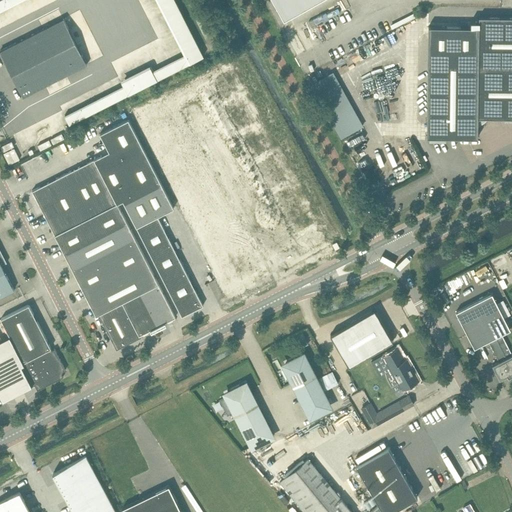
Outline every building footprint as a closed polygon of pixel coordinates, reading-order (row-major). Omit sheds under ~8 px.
[(274,0),(284,17),(314,0),(274,0)] [(428,27),(427,138),(429,138),(429,143),(446,144),(446,138),(478,138),(478,128),(478,117),(489,117),(511,117),(511,16),(479,16),(479,21),(471,21),(471,28),(428,27)] [(45,85),(22,39),(0,50),(23,97),(45,85)] [(203,56),(199,47),(184,54),(189,63),(203,56)] [(334,71),(311,83),(340,139),(363,127),(334,71)] [(100,156),(137,227),(182,316),(203,305),(158,216),(174,208),(129,119),(100,134),(109,151),(100,156)] [(7,163),(18,159),(13,148),(3,152),(7,163)] [(175,317),(149,266),(95,158),(32,190),(96,315),(98,314),(116,349),(141,336),(140,334),(175,317)] [(0,296),(14,289),(0,261),(0,258),(4,257),(0,248),(0,296)] [(503,300),(497,303),(492,292),(456,311),(474,348),(489,340),(499,360),(492,364),(500,379),(508,374),(508,376),(509,375),(511,374),(511,373),(511,372),(511,353),(502,334),(511,329),(505,317),(501,310),(507,307),(503,300)] [(10,335),(14,344),(0,351),(0,394),(2,399),(3,400),(32,385),(32,386),(35,384),(37,389),(63,376),(62,373),(63,371),(65,370),(55,348),(52,350),(29,304),(1,318),(10,335)] [(374,309),(330,335),(349,366),(393,341),(374,309)] [(305,336),(298,340),(301,347),(308,344),(305,336)] [(403,387),(417,379),(407,360),(405,361),(398,349),(385,356),(392,369),(403,387)] [(293,357),(289,359),(290,362),(285,364),(293,382),(298,379),(302,386),(297,388),(311,416),(330,406),(316,379),(314,380),(311,373),(312,372),(303,355),(300,357),(298,354),(294,357),(293,356),(293,357)] [(316,378),(322,389),(337,382),(331,370),(316,378)] [(232,391),(227,394),(228,396),(235,411),(240,408),(245,417),(240,420),(253,445),(272,436),(259,410),(257,411),(253,402),(254,401),(246,384),(240,387),(239,384),(231,388),(232,391)] [(371,402),(361,408),(368,421),(372,427),(386,419),(404,409),(399,401),(377,413),(371,402)] [(390,511),(417,496),(388,446),(356,465),(383,511),(390,511)] [(67,499),(72,509),(74,508),(76,511),(115,511),(85,455),(53,473),(58,482),(60,481),(69,498),(67,499)] [(304,511),(352,511),(308,458),(280,481),(304,511)] [(182,511),(176,501),(172,492),(169,485),(122,507),(124,511),(182,511)] [(0,511),(28,511),(23,501),(24,500),(19,491),(0,500),(0,511)] [(475,511),(470,503),(463,507),(466,511),(475,511)]
